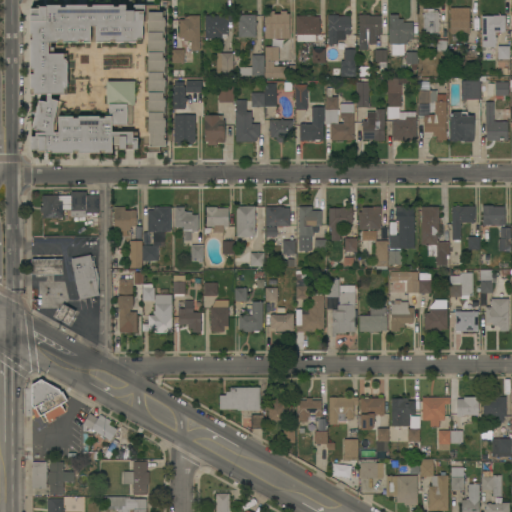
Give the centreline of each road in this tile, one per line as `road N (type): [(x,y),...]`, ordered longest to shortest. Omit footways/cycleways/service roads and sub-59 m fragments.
road 1 (residential): [(0,174),(511,177)]
road 2 (residential): [(94,379),(104,366),(511,364)]
road 3 (secondary): [(14,336),(9,0)]
road 4 (tertiary): [(94,379),(326,511)]
